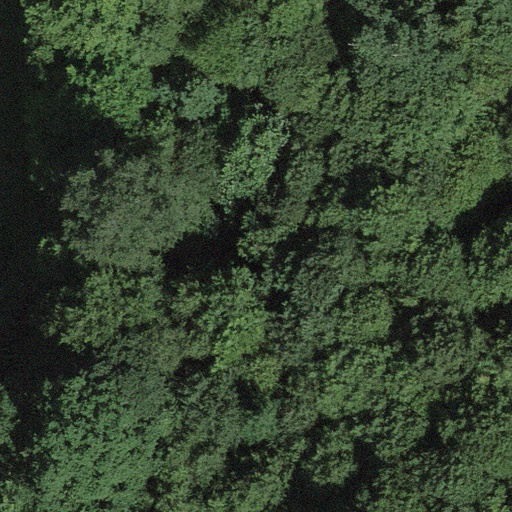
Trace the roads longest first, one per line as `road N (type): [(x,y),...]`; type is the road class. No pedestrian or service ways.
road 1 (track): [(118,511),(162,368),(170,208),(157,0)]
road 2 (track): [(511,149),(418,0)]
